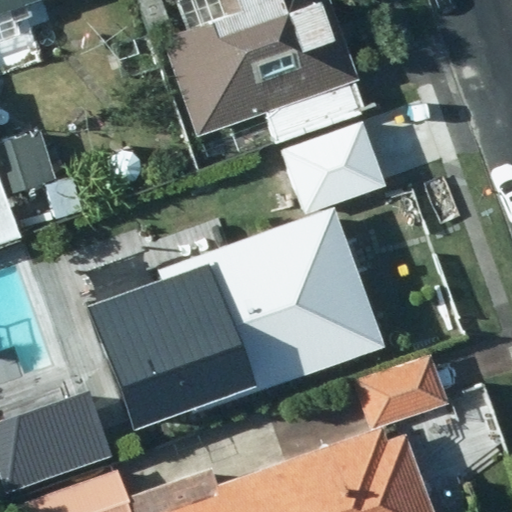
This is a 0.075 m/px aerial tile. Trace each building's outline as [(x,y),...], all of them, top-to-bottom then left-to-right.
[(0,0),(0,44),(21,37),(12,11),(44,0),(0,0)] [(164,0),(140,0),(154,37),(175,30),(164,0)] [(354,83),(363,80),(332,0),(222,0),(228,15),(166,39),(202,135),(268,111),(279,142),(364,110),(354,83)] [(376,113),(309,137),(327,179),(392,156),(376,113)] [(132,283),(181,418),(387,343),(338,209),(212,255),(199,221),(138,243),(150,276),(132,283)] [(451,403),(434,352),(353,377),(369,428),(451,403)] [(74,391),(0,417),(0,495),(98,461),(74,391)] [(390,442),(385,427),(218,484),(213,469),(131,498),(121,469),(14,507),(15,511),(440,511),(413,435),(390,442)]
